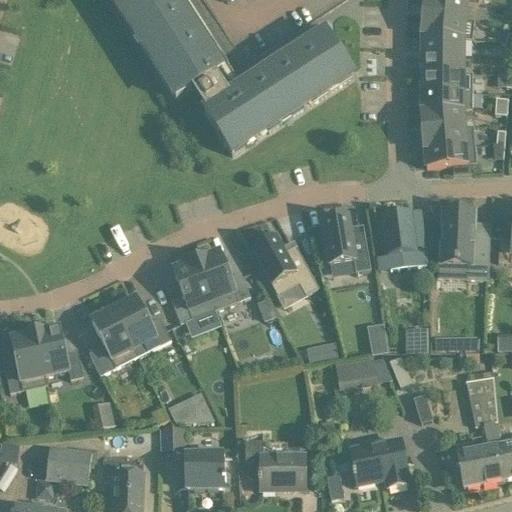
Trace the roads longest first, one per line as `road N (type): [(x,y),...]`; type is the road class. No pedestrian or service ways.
road 1 (residential): [(399,191),(278,204),(184,237),(66,295),(0,309)]
road 2 (residential): [(399,191),(398,0)]
